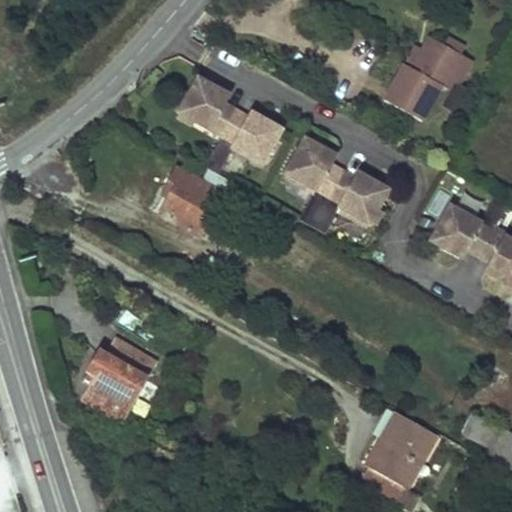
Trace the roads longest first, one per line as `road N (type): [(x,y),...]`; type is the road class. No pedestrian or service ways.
road 1 (residential): [(0,165),(104,89),(184,0)]
road 2 (secondary): [(62,511),(0,308)]
